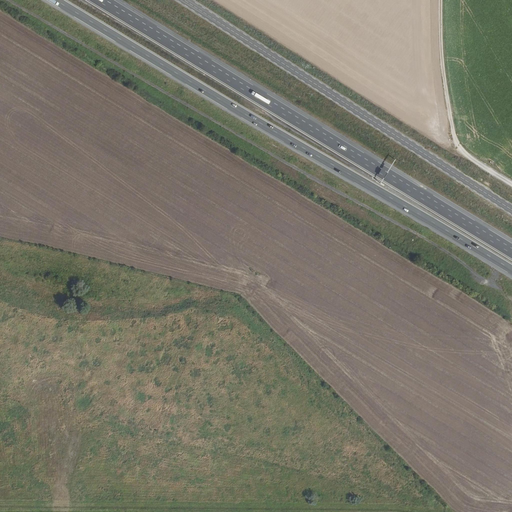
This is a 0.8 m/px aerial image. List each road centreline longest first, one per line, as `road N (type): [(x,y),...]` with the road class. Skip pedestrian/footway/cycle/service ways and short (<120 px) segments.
road 1 (track): [(9,0),(425,238),(511,298)]
road 2 (trunk): [(55,0),(511,273)]
road 3 (trunk): [(511,253),(98,0)]
road 4 (tertiary): [(511,209),(184,0)]
road 5 (track): [(511,188),(460,154),(441,0)]
